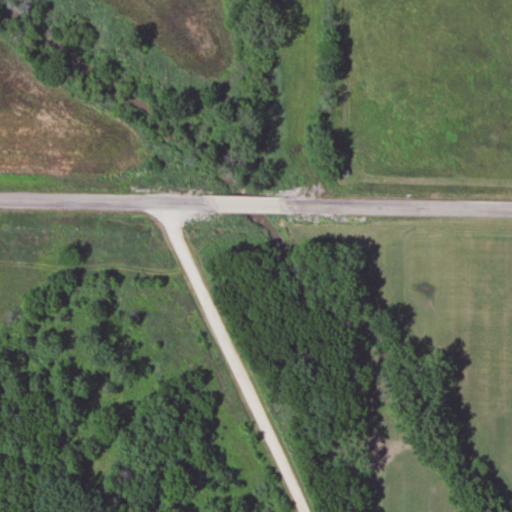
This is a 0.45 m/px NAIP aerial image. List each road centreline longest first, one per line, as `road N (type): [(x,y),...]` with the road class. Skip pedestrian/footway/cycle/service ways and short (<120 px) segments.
road 1 (residential): [(511,208),(0,200)]
road 2 (residential): [(303,511),(166,202)]
